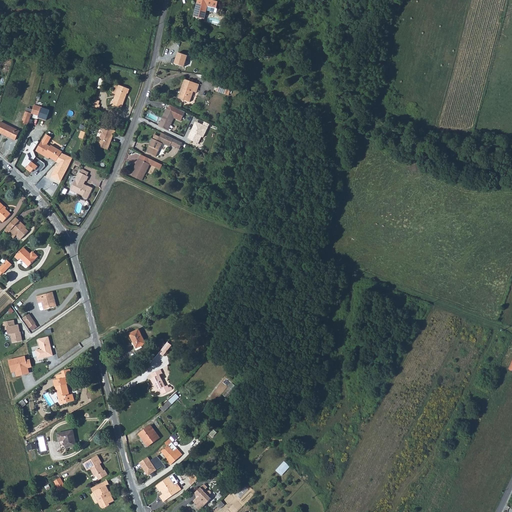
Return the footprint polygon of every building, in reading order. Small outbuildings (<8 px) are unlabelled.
[(218,9),(219,2),(216,1),(212,0),(201,0),(201,4),(198,3),(196,17),(206,19),(208,11),(218,13),(218,10),(218,9)] [(187,55),(177,52),(174,63),(183,66),(187,55)] [(182,92),(180,98),(189,102),(193,92),(196,93),(199,84),(184,79),(180,91),(182,92)] [(110,105),(121,109),(126,97),(125,97),(126,94),(127,94),(129,94),(131,89),(120,85),(113,101),(112,101),(110,105)] [(33,110),(32,113),(39,116),(39,118),(47,120),(50,110),(34,105),(33,110)] [(170,105),(168,109),(184,116),(185,112),(170,105)] [(27,108),(21,124),(27,126),(32,110),(27,108)] [(184,116),(168,109),(167,108),(158,126),(168,130),(173,121),(175,118),(181,121),(184,116)] [(210,124),(204,121),(203,125),(198,122),(196,127),(194,125),(191,131),(192,132),(191,133),(190,134),(187,138),(198,144),(202,137),(203,137),(210,124)] [(0,122),(0,132),(15,140),(19,131),(0,122)] [(98,146),(107,150),(110,141),(109,140),(111,134),(113,135),(114,135),(115,131),(102,125),(100,130),(102,131),(99,138),(99,139),(100,140),(98,146)] [(150,146),(149,145),(145,152),(155,157),(162,143),(169,147),(170,145),(175,147),(178,140),(161,132),(159,136),(154,134),(152,138),(151,138),(149,142),(151,143),(150,146)] [(51,137),(46,134),(36,151),(45,156),(45,155),(49,157),(56,161),(61,153),(62,152),(51,145),(50,146),(47,144),(51,137)] [(34,151),(39,142),(37,140),(33,142),(28,153),(27,152),(22,164),(22,165),(26,169),(36,157),(34,151)] [(61,153),(56,161),(60,163),(58,166),(57,166),(55,170),(54,170),(51,176),(61,181),(67,168),(72,158),(61,153)] [(135,169),(132,176),(142,180),(150,164),(152,160),(141,155),(140,159),(139,158),(137,162),(138,163),(135,169)] [(80,172),(79,172),(70,189),(82,196),(87,199),(92,188),(88,185),(88,186),(83,184),(83,182),(82,181),(84,179),(85,180),(86,181),(89,176),(86,175),(80,172)] [(0,202),(0,219),(3,222),(11,214),(5,209),(3,208),(4,206),(0,202)] [(24,227),(25,226),(20,221),(21,219),(17,216),(6,228),(9,232),(8,233),(13,238),(16,235),(21,239),(29,231),(24,227)] [(15,256),(18,259),(27,250),(24,247),(15,256)] [(27,250),(18,259),(19,260),(20,258),(29,266),(38,256),(34,253),(32,255),(30,253),(27,250)] [(7,260),(0,267),(0,270),(4,274),(12,264),(7,260)] [(36,296),(39,304),(42,302),(44,309),(44,310),(57,306),(52,292),(36,296)] [(29,314),(23,318),(30,327),(36,323),(29,314)] [(22,331),(21,331),(19,324),(16,324),(15,319),(4,321),(5,324),(3,324),(4,330),(8,329),(9,334),(11,334),(13,343),(23,341),(22,331)] [(208,324),(205,328),(211,332),(215,328),(208,324)] [(139,329),(130,334),(137,348),(147,344),(139,329)] [(54,355),(49,336),(39,339),(41,348),(36,349),(38,359),(54,355)] [(169,342),(160,353),(163,356),(172,345),(169,342)] [(26,360),(25,355),(8,359),(11,372),(15,372),(16,377),(29,373),(28,368),(31,367),(29,359),(26,360)] [(160,369),(151,374),(153,378),(151,379),(157,391),(160,389),(162,394),(171,390),(171,389),(171,388),(170,387),(169,387),(168,388),(167,385),(165,387),(160,375),(162,373),(160,369)] [(71,370),(63,372),(64,378),(53,380),(55,387),(56,387),(60,401),(64,400),(65,403),(74,400),(73,394),(70,395),(67,384),(69,384),(67,378),(72,377),(71,370)] [(168,401),(160,409),(164,412),(171,404),(168,401)] [(139,434),(141,438),(142,437),(149,446),(160,438),(151,426),(139,434)] [(73,430),(57,434),(61,449),(76,446),(73,430)] [(167,446),(162,451),(167,457),(166,458),(171,464),(182,455),(171,443),(172,442),(169,438),(164,443),(167,446)] [(148,456),(140,462),(143,468),(149,476),(165,464),(158,455),(151,460),(148,456)] [(91,469),(92,471),(100,467),(99,464),(100,464),(102,463),(97,456),(84,464),(88,471),(91,469)] [(285,460),(276,471),(282,476),(291,466),(285,460)] [(100,467),(92,471),(95,476),(97,475),(97,476),(105,472),(104,470),(103,470),(101,466),(100,467)] [(105,472),(97,476),(99,480),(108,475),(105,472)] [(196,476),(188,482),(191,485),(198,479),(196,476)] [(163,494),(160,496),(164,502),(181,490),(177,484),(174,485),(172,482),(173,482),(169,477),(157,486),(160,491),(161,491),(164,494),(163,494)] [(54,481),(57,486),(58,488),(64,485),(60,478),(54,481)] [(107,480),(91,488),(93,492),(95,491),(98,497),(96,498),(100,507),(101,507),(101,508),(102,508),(103,508),(104,508),(107,506),(108,503),(114,501),(106,485),(109,484),(107,480)] [(197,504),(195,506),(199,510),(212,498),(209,495),(211,493),(212,491),(211,490),(209,490),(207,491),(205,489),(208,487),(204,483),(197,490),(200,494),(197,497),(193,501),(197,504)] [(221,501),(207,511),(216,511),(224,505),(221,501)]
